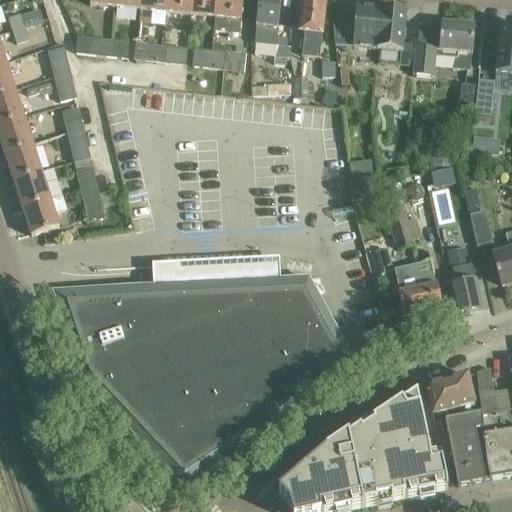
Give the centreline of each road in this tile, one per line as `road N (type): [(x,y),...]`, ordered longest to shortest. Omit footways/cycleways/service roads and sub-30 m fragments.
road 1 (tertiary): [(511,324),(383,389),(245,492)]
road 2 (residential): [(0,242),(48,390),(137,511)]
